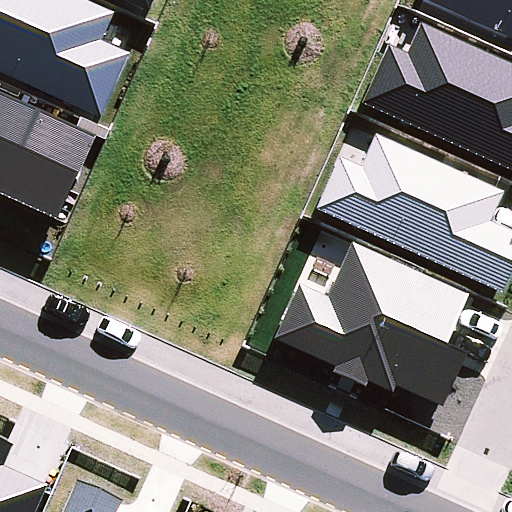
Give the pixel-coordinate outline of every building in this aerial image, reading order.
[(111,11),(87,0),(0,0),(0,70),(98,115),(128,51),(99,38),(111,11)] [(107,0),(148,18),(156,0),(107,0)] [(511,0),(422,0),(511,39),(511,0)] [(404,54),(385,45),(359,102),(511,170),(511,66),(417,24),(404,54)] [(92,133),(0,92),(0,192),(53,216),(71,171),(75,173),(92,133)] [(336,153),(313,206),(500,289),(511,261),(511,242),(505,239),(509,229),(487,219),(500,191),(493,188),(495,184),(444,161),(442,165),(372,133),(359,163),(336,153)] [(463,347),(442,337),(462,292),(348,240),(324,293),(295,280),(271,334),(332,362),(330,368),(362,382),(365,377),(389,388),(392,382),(438,402),(463,347)] [(0,511),(31,511),(45,482),(0,463),(11,440),(0,435),(0,511)] [(114,511),(121,495),(74,475),(57,511),(114,511)]
